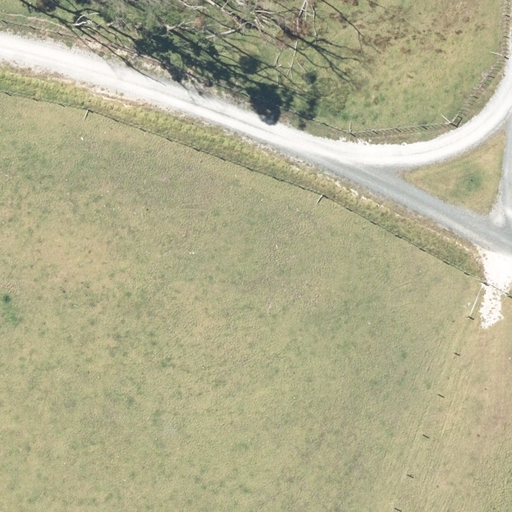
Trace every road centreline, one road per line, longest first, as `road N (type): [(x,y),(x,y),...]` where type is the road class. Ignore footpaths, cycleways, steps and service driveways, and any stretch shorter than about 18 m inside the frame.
road 1 (track): [(0,47),(80,64),(325,154),(511,250)]
road 2 (track): [(325,154),(391,162),(453,147),(511,102)]
